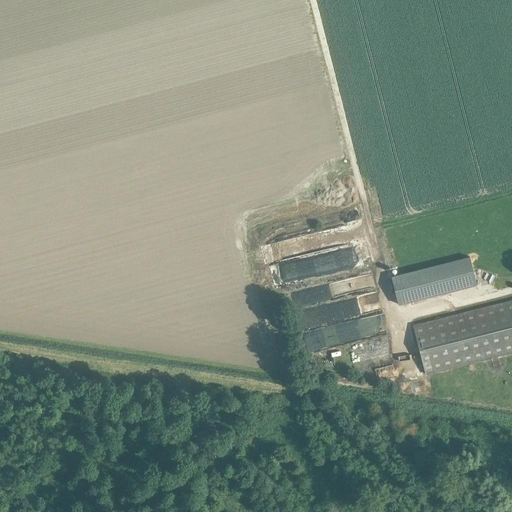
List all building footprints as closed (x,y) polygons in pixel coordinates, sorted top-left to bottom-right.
[(438,225),(422,228),(425,241),(440,238),(438,225)] [(327,235),(276,245),(280,261),(330,252),(327,235)] [(396,303),(442,294),(437,269),(439,269),(438,266),(422,269),(423,274),(411,276),(412,284),(393,288),(396,303)] [(447,271),(452,290),(457,289),(452,270),(447,271)] [(426,374),(511,352),(511,300),(414,325),(426,374)] [(330,306),(301,310),(303,327),(332,323),(330,306)] [(323,355),(326,369),(395,358),(392,342),(366,346),(365,341),(331,347),(332,354),(323,355)] [(382,380),(391,378),(389,370),(399,367),(398,363),(378,369),(382,380)]
